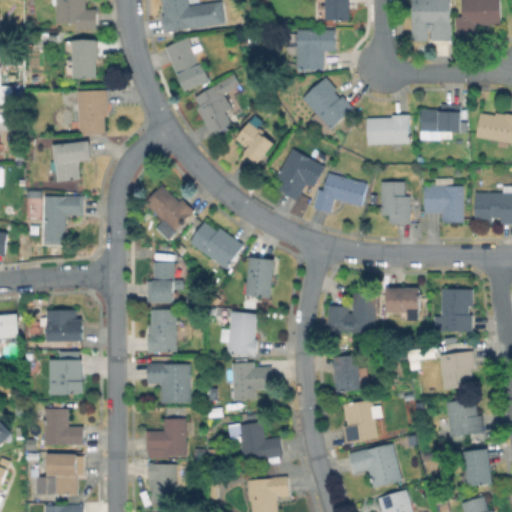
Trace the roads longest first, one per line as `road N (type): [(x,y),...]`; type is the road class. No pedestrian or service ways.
road 1 (residential): [(115,511),(115,199),(126,160),(169,127)]
road 2 (residential): [(511,255),(385,257),(316,247),(221,188),(169,127)]
road 3 (residential): [(316,247),(300,359),(327,511)]
road 4 (residential): [(511,390),(495,256)]
road 5 (residential): [(169,127),(140,56),(131,0)]
road 6 (residential): [(382,67),(511,67)]
